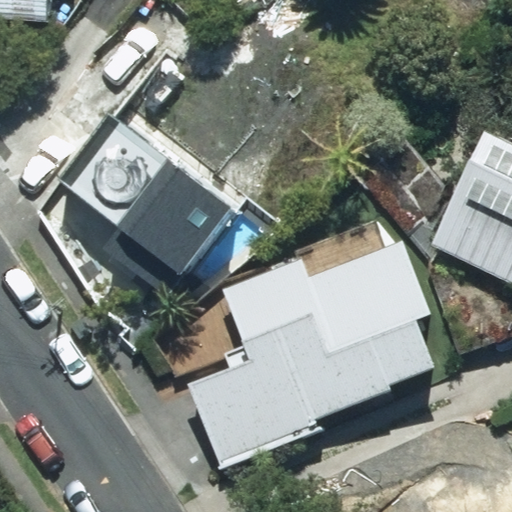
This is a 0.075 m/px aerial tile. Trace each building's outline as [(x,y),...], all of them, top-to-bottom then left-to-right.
[(0,0),(0,14),(59,18),(60,0),(0,0)] [(106,113),(58,177),(116,220),(91,252),(163,306),(236,210),(106,113)] [(511,139),(498,133),(442,247),(511,281),(511,139)] [(202,389),(229,462),(453,379),(435,329),(451,323),(422,247),(322,283),(316,267),(246,293),(272,363),(202,389)] [(511,511),(511,477),(495,456),(449,493),(419,465),(361,511),(511,511)]
